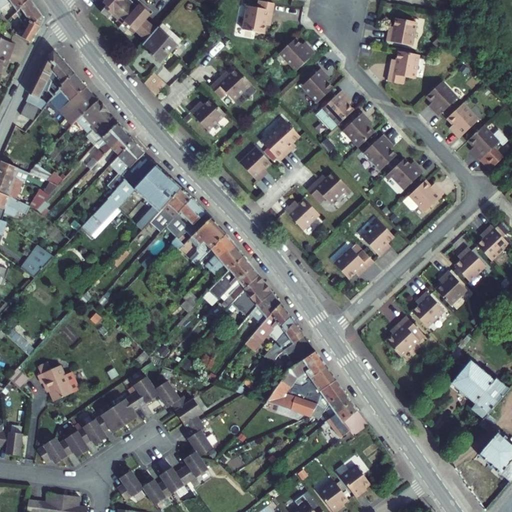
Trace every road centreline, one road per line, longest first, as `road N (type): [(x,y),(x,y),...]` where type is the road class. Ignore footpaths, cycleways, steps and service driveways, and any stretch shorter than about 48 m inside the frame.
road 1 (residential): [(362,0),(351,65),(482,193),(330,333)]
road 2 (secondary): [(330,333),(263,241),(169,145),(66,19)]
road 3 (secondary): [(431,478),(330,333)]
road 4 (unclassified): [(66,19),(42,44),(0,132)]
